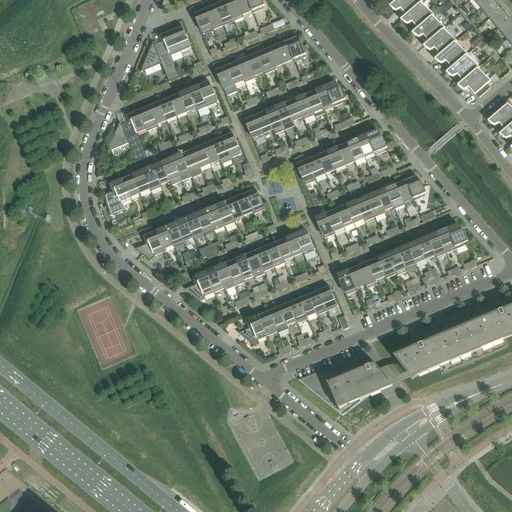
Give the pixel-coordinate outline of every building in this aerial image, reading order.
[(171,4),(169,0),(164,0),(161,8),(161,9),(171,4)] [(242,16),(235,0),(229,0),(225,2),(233,20),(242,16)] [(252,12),(247,0),(235,0),(242,16),(252,12)] [(265,7),(262,0),(247,0),(252,12),(253,14),(264,10),(263,8),(265,7)] [(401,21),(423,2),(419,0),(397,0),(389,7),(396,12),(401,10),(406,16),(401,21)] [(472,0),(481,10),(491,0),(472,0)] [(489,20),(501,9),(493,0),(491,0),(481,10),(489,20)] [(233,20),(225,2),(215,6),(223,24),(233,20)] [(412,34),(434,15),(421,4),(423,2),(401,21),(407,25),(412,23),(418,29),(412,34)] [(223,24),(215,6),(205,10),(213,29),(223,24)] [(498,30),(510,19),(501,9),(489,20),(498,30)] [(214,31),(213,29),(205,10),(194,15),(203,35),(214,31)] [(424,47),(445,29),(432,17),(434,15),(412,34),(419,38),(423,36),(429,42),(423,47),(424,47)] [(507,40),(511,35),(511,21),(510,19),(498,30),(507,40)] [(471,28),(467,23),(462,27),(467,32),(471,28)] [(274,31),(271,26),(260,30),(263,36),(274,31)] [(191,48),(182,27),(172,32),(181,52),(191,48)] [(435,60),(457,42),(444,30),(445,29),(424,47),(430,51),(435,49),(440,55),(435,60)] [(172,32),(159,37),(162,42),(163,45),(166,44),(171,57),(181,52),(172,32)] [(477,47),(484,41),(480,37),(474,42),(477,47)] [(307,55),(303,45),(302,45),(302,43),(299,44),(297,38),(286,42),(294,60),(295,63),(306,58),(305,56),(307,55)] [(481,52),(488,46),(484,41),(477,47),(481,52)] [(180,78),(178,73),(166,44),(163,45),(162,42),(154,45),(153,43),(140,73),(161,64),(169,83),(180,78)] [(294,60),(286,42),(276,46),(284,64),(294,60)] [(446,74),(468,55),(455,44),(457,42),(435,60),(441,65),(446,62),(452,69),(446,73),(446,74)] [(284,64),(276,46),(266,50),(274,69),(275,68),(284,64)] [(266,50),(257,54),(264,73),(263,73),(264,75),(276,71),(275,68),(274,69),(266,50)] [(264,73),(257,54),(247,59),(254,77),(263,73),(264,73)] [(495,54),(491,58),(495,64),(500,60),(499,58),(495,54)] [(458,87),(479,68),(467,57),(468,55),(446,74),(453,78),(457,75),(463,82),(457,86),(458,87)] [(254,77),(247,59),(237,63),(244,81),(254,77)] [(244,81),(237,63),(227,67),(234,85),(244,81)] [(235,88),(234,85),(227,67),(216,71),(227,97),(237,92),(235,88)] [(487,85),(491,82),(478,70),(479,68),(458,87),(464,91),(469,89),(475,96),(476,95),(479,99),(490,89),(487,85)] [(315,80),(313,74),(302,79),(304,84),(315,80)] [(218,103),(213,90),(209,82),(199,86),(208,107),(218,103)] [(346,100),(342,90),(341,90),(341,88),(338,89),(336,83),(325,87),(334,108),(345,104),(344,101),(346,100)] [(208,107),(199,86),(189,91),(197,109),(198,111),(208,107)] [(334,108),(325,87),(315,91),(324,112),(334,108)] [(197,109),(189,91),(179,95),(187,113),(197,109)] [(324,112),(315,91),(305,96),(314,116),(315,118),(325,114),(324,112)] [(187,113),(179,95),(169,99),(177,117),(187,113)] [(314,116),(305,96),(295,100),(303,118),(304,121),(314,116)] [(177,117),(169,99),(159,103),(167,121),(177,117)] [(303,118),(295,100),(286,104),(293,122),(303,118)] [(167,121),(159,103),(149,107),(157,126),(167,121)] [(293,122),(286,104),(276,108),(285,131),(295,127),(293,122)] [(500,135),(511,124),(511,108),(508,105),(488,122),(495,127),(499,124),(505,130),(499,135),(500,135)] [(157,126),(149,107),(139,111),(147,130),(148,132),(158,128),(157,126)] [(285,131),(276,108),(266,112),(273,131),(275,135),(285,131)] [(147,130),(139,111),(127,117),(129,122),(130,125),(133,124),(137,134),(147,130)] [(273,131),(266,112),(256,116),(264,135),(273,131)] [(264,137),(264,135),(256,116),(245,121),(254,142),(264,137)] [(354,125),(352,119),(341,124),(343,130),(354,125)] [(147,158),(145,152),(137,134),(133,124),(130,125),(129,122),(121,125),(120,123),(107,153),(129,144),(136,163),(147,158)] [(511,124),(500,135),(506,140),(511,137),(511,138),(511,124)] [(388,149),(383,139),(382,137),(380,138),(378,131),(367,136),(375,154),(376,156),(386,152),(385,150),(388,149)] [(242,155),(236,142),(233,134),(222,138),(230,157),(231,159),(242,155)] [(375,154),(367,136),(357,140),(365,158),(375,154)] [(222,138),(213,142),(220,161),(222,165),(232,161),(231,159),(230,157),(222,138)] [(365,158),(357,140),(347,144),(355,162),(365,158)] [(220,161),(213,142),(202,146),(210,165),(220,161)] [(355,162),(347,144),(337,148),(345,167),(355,162)] [(210,165),(202,146),(193,151),(200,169),(210,165)] [(345,167),(337,148),(327,152),(335,171),(345,167)] [(200,169),(193,151),(182,155),(190,173),(200,169)] [(335,171),(327,152),(317,156),(325,175),(335,171)] [(190,173),(182,155),(173,159),(180,177),(190,173)] [(325,175),(317,156),(307,161),(315,179),(325,175)] [(173,159),(163,163),(170,182),(172,186),(182,182),(180,177),(173,159)] [(315,179),(307,161),(297,165),(306,186),(316,181),(315,179)] [(170,182),(163,163),(153,167),(160,186),(170,182)] [(160,186),(153,167),(143,172),(150,190),(160,186)] [(396,173),(394,168),(383,172),(385,178),(396,173)] [(150,190),(143,172),(133,176),(141,194),(150,190)] [(141,194),(133,176),(123,180),(131,198),(141,194)] [(426,194),(422,184),(421,182),(419,183),(417,177),(406,181),(415,202),(425,197),(424,195),(426,194)] [(131,198),(123,180),(110,185),(113,193),(105,196),(107,204),(110,212),(112,216),(125,211),(122,205),(131,201),(131,198)] [(415,202),(406,181),(396,185),(405,206),(406,205),(405,203),(413,200),(414,202),(415,202)] [(405,206),(396,185),(386,189),(395,210),(405,206)] [(395,210),(386,189),(376,193),(385,214),(386,214),(385,212),(393,208),(394,210),(395,210)] [(265,211),(260,198),(256,190),(246,194),(254,215),(265,211)] [(385,214),(376,193),(366,198),(375,218),(385,214)] [(254,215),(246,194),(236,198),(243,217),(253,213),(254,215)] [(243,217),(236,198),(226,203),(234,223),(235,223),(234,221),(243,217)] [(375,218),(366,198),(356,202),(365,223),(375,218)] [(365,223),(356,202),(346,206),(354,224),(364,220),(365,223)] [(234,223),(226,203),(216,207),(225,228),(234,223)] [(354,224),(346,206),(336,210),(344,229),(354,224)] [(225,228),(216,207),(206,211),(215,232),(225,228)] [(344,229),(336,210),(326,214),(335,235),(336,235),(335,232),(344,229)] [(215,232),(206,211),(196,215),(204,234),(213,230),(214,232),(215,232)] [(435,219),(433,213),(422,218),(424,223),(435,219)] [(335,235),(326,214),(316,219),(325,239),(335,235)] [(204,234),(196,215),(186,219),(194,238),(204,234)] [(194,238),(186,219),(176,224),(185,244),(184,242),(194,238)] [(185,244),(176,224),(166,228),(175,248),(185,244)] [(468,242),(464,232),(464,233),(463,230),(461,231),(458,225),(448,229),(457,250),(467,246),(466,243),(468,242)] [(175,248),(166,228),(156,232),(165,253),(165,252),(164,250),(173,246),(174,249),(175,248)] [(457,250),(448,229),(438,234),(446,254),(457,250)] [(315,251),(309,239),(306,231),(296,235),(304,256),(315,251)] [(165,253),(156,232),(143,237),(147,245),(135,250),(151,262),(155,257),(165,253)] [(446,254),(438,234),(428,238),(437,258),(446,254)] [(304,256),(296,235),(286,239),(293,258),(303,254),(304,256)] [(437,258),(428,238),(418,242),(426,260),(435,256),(436,259),(437,258)] [(293,258),(286,239),(276,243),(284,264),(285,264),(284,262),(293,258)] [(426,260),(418,242),(408,246),(417,267),(418,266),(417,264),(426,260)] [(284,264),(276,243),(266,248),(274,268),(284,264)] [(417,267),(408,246),(398,250),(407,271),(417,267)] [(274,268),(266,248),(256,252),(264,272),(274,268)] [(407,271),(398,250),(388,254),(397,275),(398,275),(397,272),(406,269),(406,271),(407,271)] [(264,272),(256,252),(246,256),(254,277),(255,276),(254,274),(263,270),(264,273),(264,272)] [(199,264),(195,254),(190,256),(191,260),(194,266),(199,264)] [(397,275),(388,254),(378,259),(386,279),(397,275)] [(254,277),(246,256),(236,260),(244,281),(254,277)] [(386,279),(378,259),(368,263),(376,281),(385,277),(386,279)] [(244,281),(236,260),(226,264),(233,283),(243,279),(244,281)] [(477,267),(474,261),(463,266),(466,272),(477,267)] [(376,281),(368,263),(358,267),(366,285),(376,281)] [(233,283),(226,264),(216,268),(225,289),(224,287),(233,283)] [(366,285),(358,267),(348,271),(357,292),(358,291),(357,289),(366,285)] [(225,289),(216,268),(206,273),(215,293),(225,289)] [(357,292),(348,271),(338,276),(346,296),(357,292)] [(215,293),(206,273),(193,278),(196,286),(185,290),(200,303),(205,298),(215,293)] [(421,290),(416,279),(411,281),(413,287),(416,293),(421,290)] [(338,308),(333,295),(329,287),(319,291),(328,312),(338,308)] [(328,312),(319,291),(309,295),(318,316),(328,312)] [(249,304),(244,294),(239,296),(241,301),(243,307),(249,304)] [(318,316),(309,295),(299,300),(308,320),(307,318),(316,314),(317,316),(318,316)] [(308,320),(299,300),(289,304),(298,324),(308,320)] [(298,324),(289,304),(279,308),(287,326),(296,322),(297,325),(298,324)] [(411,379),(511,336),(511,306),(394,356),(393,356),(406,373),(411,379)] [(287,326),(279,308),(269,312),(278,333),(277,330),(287,326)] [(278,333),(269,312),(259,316),(268,337),(278,333)] [(268,337),(259,316),(246,322),(250,329),(238,334),(254,346),(258,341),(268,337)] [(349,328),(347,323),(345,317),(339,320),(344,331),(349,328)] [(366,398),(393,387),(393,386),(388,380),(375,364),(366,368),(366,369),(360,372),(355,359),(301,381),(337,411),(343,415),(366,398)] [(393,386),(411,379),(406,373),(388,380),(393,386)]
